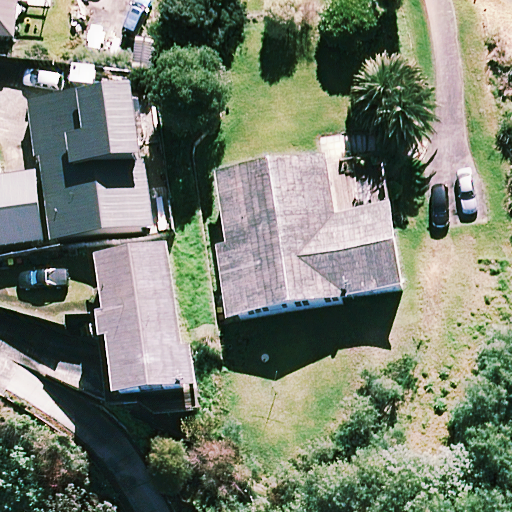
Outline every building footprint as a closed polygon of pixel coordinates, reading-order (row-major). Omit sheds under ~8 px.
[(49,5),(49,0),(0,0),(0,43),(16,45),(20,3),(49,5)] [(42,177),(53,247),(154,232),(133,98),(32,113),(42,177)] [(402,297),(390,215),(335,223),(327,166),(205,184),(226,323),(402,297)] [(0,255),(46,249),(35,178),(0,183),(0,255)] [(113,406),(196,397),(193,359),(182,360),(171,256),(98,263),(113,406)]
